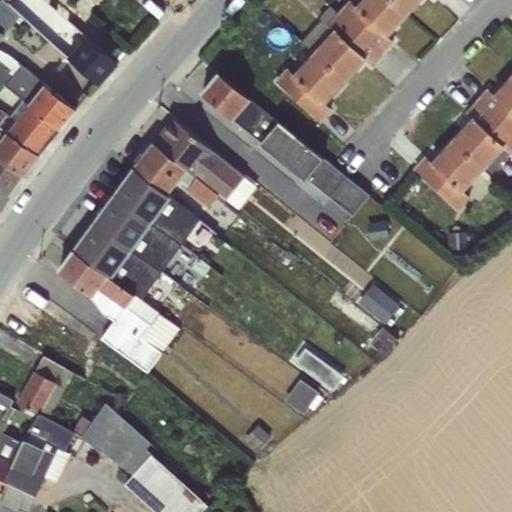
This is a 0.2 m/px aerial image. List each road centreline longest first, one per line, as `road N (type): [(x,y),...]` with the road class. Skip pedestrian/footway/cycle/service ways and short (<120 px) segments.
road 1 (residential): [(211,0),(0,262)]
road 2 (residential): [(498,0),(366,144)]
